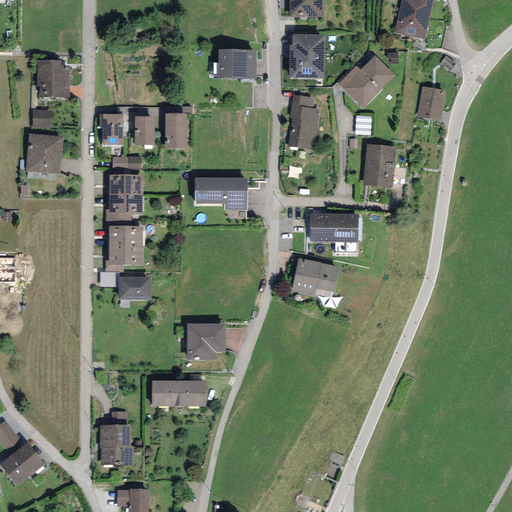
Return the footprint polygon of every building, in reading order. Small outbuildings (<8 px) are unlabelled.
[(322,0),(289,0),(289,17),(322,17),(322,0)] [(433,0),(401,0),(394,34),(424,41),(433,0)] [(324,79),(325,35),(292,34),(292,45),(290,45),(289,78),(324,79)] [(256,50),(218,50),(218,78),(256,78),(256,50)] [(356,66),(338,84),(363,108),(395,76),(375,56),(360,70),(356,66)] [(446,59),(440,67),(450,74),(456,67),(446,59)] [(61,66),(61,61),(37,61),(37,87),(39,87),(39,98),(69,98),(69,66),(61,66)] [(446,91),(422,87),(417,117),(441,121),(446,91)] [(291,119),(288,147),(314,150),(320,110),(313,109),(314,98),(293,95),(289,118),(291,119)] [(51,110),(32,110),(32,128),(51,128),(51,110)] [(124,115),(99,114),(99,128),(102,128),(102,146),(123,146),(124,115)] [(186,114),(165,114),(165,149),(187,149),(186,114)] [(154,117),(134,117),(134,145),(155,145),(154,117)] [(63,137),(29,134),(26,172),(61,174),(63,137)] [(396,147),(366,144),(363,185),(392,188),(396,147)] [(141,157),(112,157),(112,171),(141,170),(141,157)] [(143,175),(109,175),(109,195),(143,195),(143,175)] [(247,178),(195,178),(195,204),(224,204),(224,210),(247,210),(247,178)] [(143,213),(143,195),(109,195),(109,210),(106,210),(106,226),(109,226),(131,226),(131,213),(143,213)] [(310,214),(310,242),(358,242),(358,214),(310,214)] [(131,226),(109,226),(108,247),(142,247),(142,226),(131,226)] [(142,265),(142,247),(108,247),(108,261),(105,261),(105,272),(123,272),(123,265),(142,265)] [(339,267),(298,258),(291,291),(314,296),(316,289),(334,292),(339,267)] [(150,277),(118,277),(119,300),(151,300),(150,277)] [(225,324),(187,324),(187,359),(216,359),(216,352),(225,352),(225,324)] [(206,381),(152,381),(152,406),(205,406),(206,381)] [(127,412),(111,412),(112,425),(127,425),(127,412)] [(5,421),(0,425),(0,443),(8,453),(22,442),(5,421)] [(131,446),(130,425),(127,425),(112,425),(99,425),(99,449),(100,449),(100,465),(134,465),(134,446),(131,446)] [(27,442),(0,463),(0,465),(17,487),(45,464),(27,442)] [(343,458),(334,453),(330,460),(340,465),(343,458)] [(129,491),(117,490),(116,506),(129,506),(128,511),(147,511),(149,490),(129,489),(129,491)]
